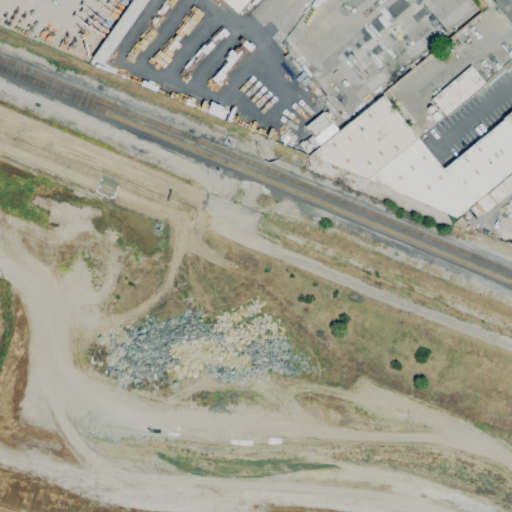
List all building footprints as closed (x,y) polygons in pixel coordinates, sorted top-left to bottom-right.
[(248,0),(237,13),(222,0),(248,0)] [(446,115),(432,99),(471,65),(485,82),(446,115)] [(368,179),(310,155),(321,146),(384,95),(419,138),(368,179)] [(310,155),(300,143),(311,133),(305,126),(328,108),(337,119),(315,138),(321,146),(310,155)] [(368,179),(419,138),(444,169),(505,119),(504,118),(511,111),(511,171),(456,217),(368,179)] [(511,189),(483,214),(475,205),(511,174),(511,189)] [(471,209),(475,205),(481,214),(478,217),(471,209)] [(455,222),(460,216),(468,223),(465,226),(455,222)]
